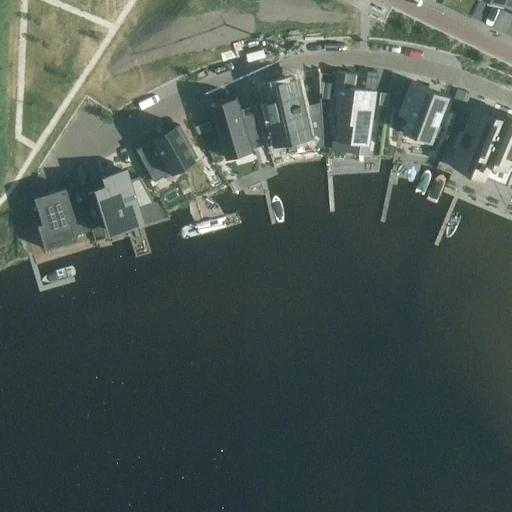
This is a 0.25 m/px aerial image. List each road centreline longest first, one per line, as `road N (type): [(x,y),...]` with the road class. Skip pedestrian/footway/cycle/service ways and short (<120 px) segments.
road 1 (residential): [(39,169),(202,91),(308,57),(381,61),(511,100)]
road 2 (residential): [(398,0),(511,55)]
